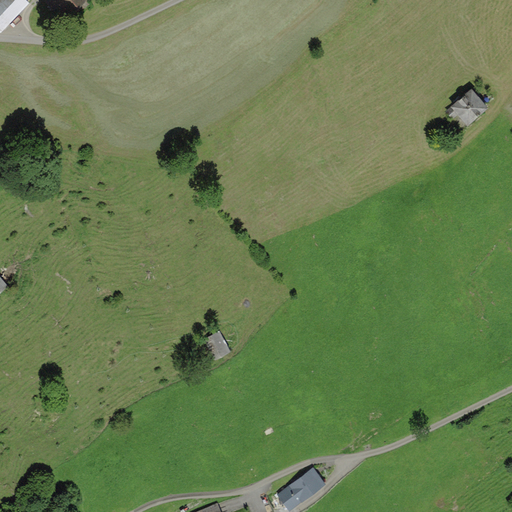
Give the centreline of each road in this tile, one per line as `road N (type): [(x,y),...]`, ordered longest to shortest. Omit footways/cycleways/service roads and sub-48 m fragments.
road 1 (track): [(140,511),(401,445),(511,390)]
road 2 (unclassified): [(0,38),(62,45),(119,31),(182,0)]
